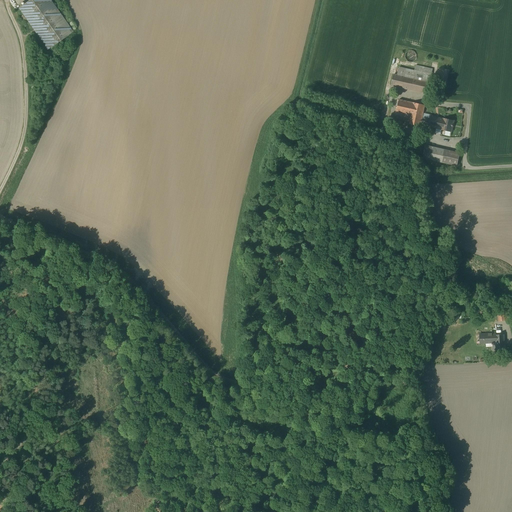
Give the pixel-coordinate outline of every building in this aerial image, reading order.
[(73,32),(50,0),(30,0),(19,8),(48,49),(73,32)] [(412,51),(411,51),(410,51),(409,51),(408,52),(407,52),(406,53),(406,54),(405,55),(405,56),(405,57),(405,58),(405,59),(406,60),(407,61),(408,62),(409,62),(411,62),(412,62),(413,62),(414,61),(415,60),(416,60),(416,59),(416,58),(416,57),(416,56),(416,55),(416,54),(415,53),(415,52),(414,52),(413,52),(412,51)] [(423,75),(405,71),(404,77),(401,88),(427,94),(431,75),(423,73),(423,75)] [(413,103),(399,100),(396,113),(404,114),(407,115),(410,116),(413,103)] [(425,105),(413,103),(410,116),(408,124),(420,127),(421,122),(422,117),(425,105)] [(404,114),(396,113),(393,124),(401,125),(402,120),(404,114)] [(443,119),(431,117),(430,119),(422,117),(421,122),(423,123),(429,124),(428,126),(441,129),(443,119)] [(453,121),(443,119),(441,129),(441,130),(451,132),(452,127),(453,127),(453,125),(453,124),(453,121)] [(424,151),(420,143),(416,145),(419,154),(423,153),(424,152),(424,151)] [(445,150),(430,147),(427,159),(442,163),(445,150)] [(459,153),(445,150),(442,163),(457,166),(459,153)] [(495,334),(479,334),(480,344),(493,343),(496,343),(495,335),(495,334)] [(503,335),(495,335),(496,343),(493,343),(493,350),(504,350),(503,335)]
